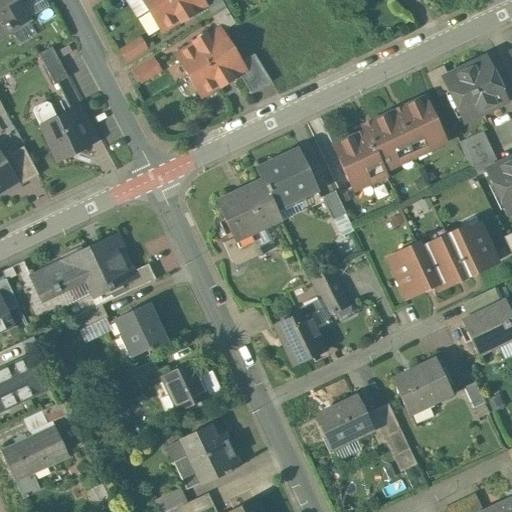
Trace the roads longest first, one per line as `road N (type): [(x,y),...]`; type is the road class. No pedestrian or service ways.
road 1 (residential): [(511,10),(155,178)]
road 2 (residential): [(315,511),(155,178)]
road 3 (residential): [(155,178),(61,0)]
road 4 (residential): [(155,178),(0,249)]
